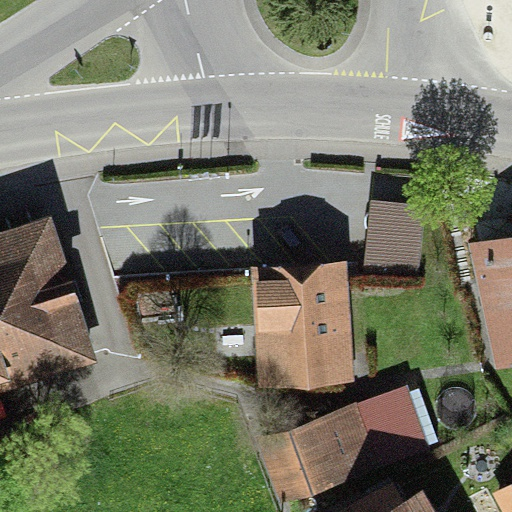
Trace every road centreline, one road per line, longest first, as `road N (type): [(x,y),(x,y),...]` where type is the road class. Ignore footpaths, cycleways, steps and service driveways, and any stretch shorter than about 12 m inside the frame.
road 1 (secondary): [(215,110),(307,106),(511,124)]
road 2 (secondary): [(0,129),(215,110)]
